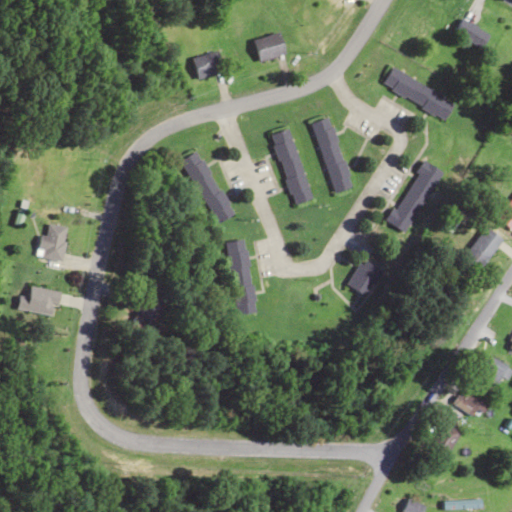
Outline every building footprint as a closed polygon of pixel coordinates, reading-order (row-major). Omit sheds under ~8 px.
[(452,31),(479,49),(488,35),(461,18),(452,31)] [(284,53),(278,32),(253,40),(259,61),(284,53)] [(197,79),(223,71),(216,49),(190,57),(197,79)] [(443,119),(453,102),(389,67),(380,85),(443,119)] [(310,123),(331,193),(350,187),(328,117),(310,123)] [(291,205),(309,200),(288,128),(269,134),(291,205)] [(177,161),(216,224),(234,214),(195,150),(177,161)] [(386,223),(406,233),(439,169),(419,159),(386,223)] [(511,196),(494,216),(511,230),(511,229),(511,196)] [(64,258),(64,225),(42,225),(42,258),(64,258)] [(462,254),(478,268),(501,239),(484,225),(462,254)] [(233,315),(254,312),(245,239),(223,242),(233,315)] [(380,272),(361,259),(344,282),(362,296),(380,272)] [(52,316),(57,291),(28,285),(26,296),(18,295),(15,309),(52,316)] [(167,300),(142,292),(130,328),(154,336),(167,300)] [(511,349),(511,326),(503,345),(511,349)] [(498,389),(509,368),(485,354),(473,375),(498,389)] [(452,403),(476,420),(486,406),(462,390),(452,403)] [(443,462),(459,432),(441,422),(424,451),(443,462)] [(396,510),(400,511),(421,511),(424,505),(401,497),(396,510)]
